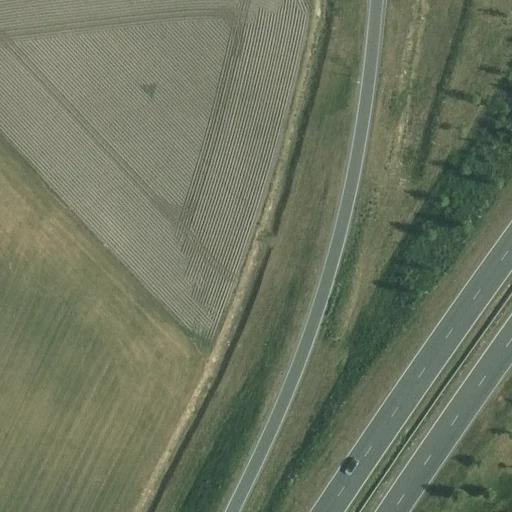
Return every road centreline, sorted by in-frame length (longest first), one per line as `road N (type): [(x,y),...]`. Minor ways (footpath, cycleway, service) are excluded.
road 1 (trunk): [(376,0),(349,194),(313,319),(232,511)]
road 2 (trunk): [(511,244),(328,511)]
road 3 (trunk): [(391,511),(511,338)]
